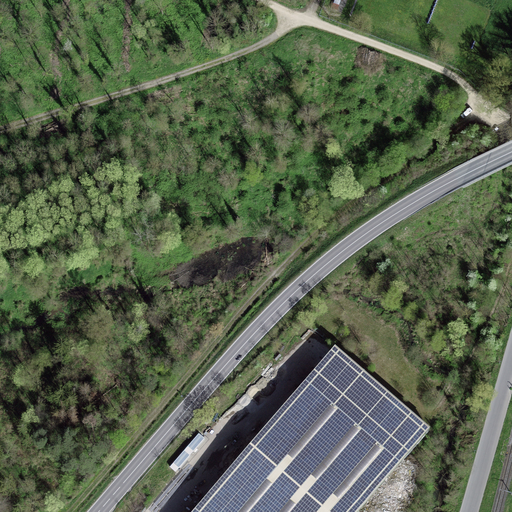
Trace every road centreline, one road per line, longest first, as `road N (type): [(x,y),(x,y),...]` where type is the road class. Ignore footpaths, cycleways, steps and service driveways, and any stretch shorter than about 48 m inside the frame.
road 1 (track): [(66,511),(321,226),(484,104)]
road 2 (primary): [(98,511),(308,279),(429,192),(511,151)]
road 3 (track): [(0,129),(246,50),(295,15)]
road 4 (track): [(511,133),(451,75),(263,0)]
road 5 (unclassified): [(511,358),(467,511)]
